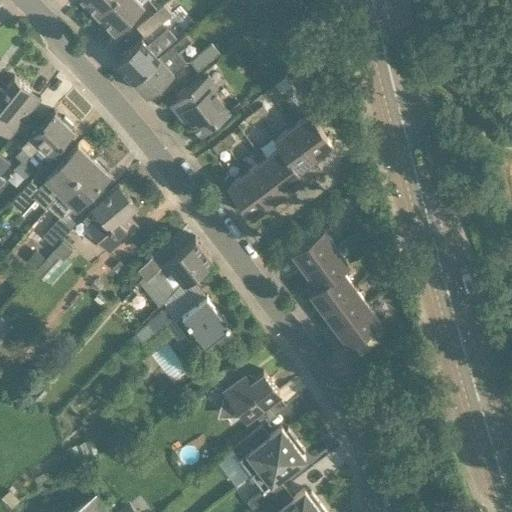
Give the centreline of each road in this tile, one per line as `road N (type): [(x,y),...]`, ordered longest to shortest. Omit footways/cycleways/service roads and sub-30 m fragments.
road 1 (residential): [(371,511),(362,445),(322,371),(136,129),(22,0)]
road 2 (tertiary): [(511,511),(371,0)]
road 3 (track): [(393,88),(433,80),(493,146),(511,151)]
